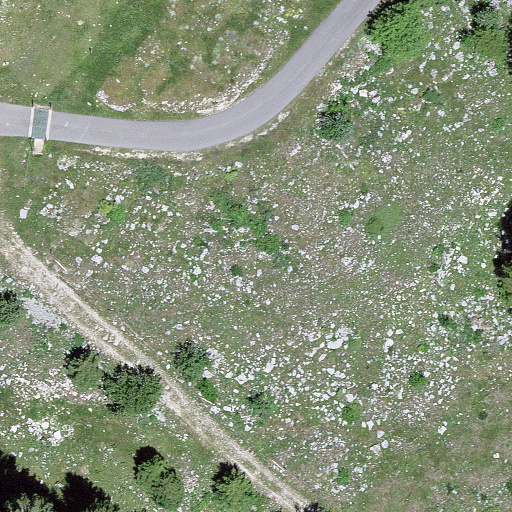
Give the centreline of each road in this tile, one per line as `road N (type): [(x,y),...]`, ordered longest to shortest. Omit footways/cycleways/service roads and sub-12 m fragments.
road 1 (unclassified): [(365,0),(265,106),(214,132),(147,137),(0,120)]
road 2 (track): [(305,511),(191,423),(113,341),(0,243)]
